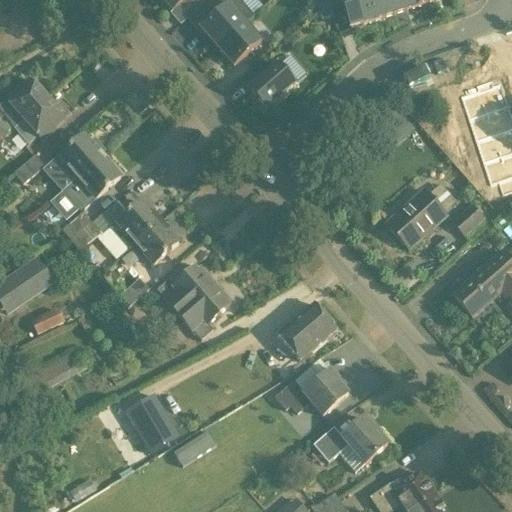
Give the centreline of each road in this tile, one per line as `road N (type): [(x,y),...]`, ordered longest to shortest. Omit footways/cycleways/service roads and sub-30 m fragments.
road 1 (residential): [(264,176),(511,449)]
road 2 (residential): [(264,176),(387,59),(504,13)]
road 3 (residential): [(111,0),(264,176)]
